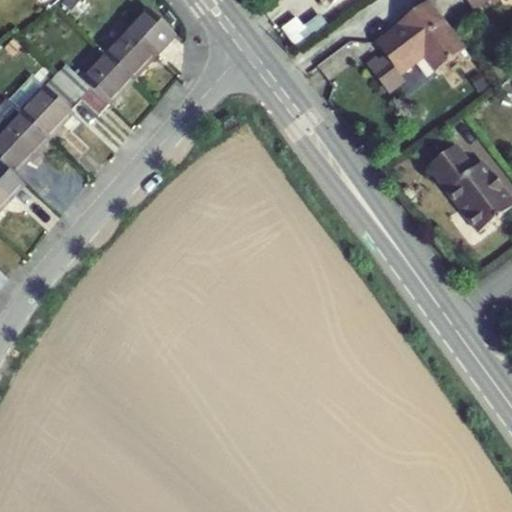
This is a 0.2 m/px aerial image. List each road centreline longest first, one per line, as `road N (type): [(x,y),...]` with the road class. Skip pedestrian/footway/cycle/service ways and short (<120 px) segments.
road 1 (residential): [(236,59),(51,265),(0,343)]
road 2 (secondary): [(394,244),(320,126),(253,40)]
road 3 (secondary): [(236,59),(394,244)]
road 4 (secondary): [(394,244),(483,367)]
